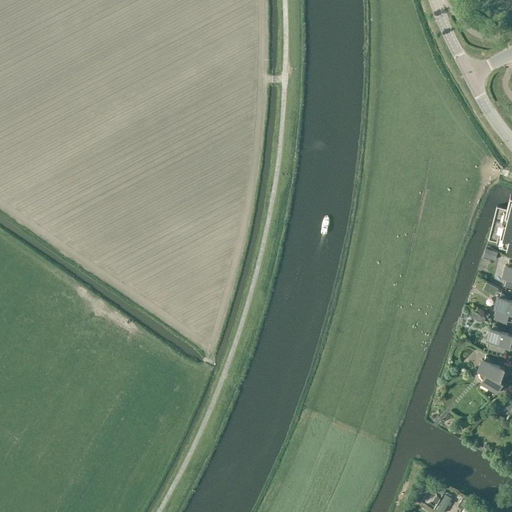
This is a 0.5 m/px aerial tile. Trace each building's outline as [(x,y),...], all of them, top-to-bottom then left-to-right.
[(511,210),(506,209),(496,206),(488,240),(511,246),(511,210)] [(511,261),(509,260),(508,264),(505,263),(501,277),(505,278),(503,286),(511,287),(511,261)] [(510,298),(511,296),(501,291),(500,295),(497,295),(493,308),(496,309),(494,317),(498,318),(497,320),(503,321),(503,320),(511,322),(511,321),(511,300),(509,300),(510,298)] [(502,329),(500,328),(501,327),(496,324),(493,324),(493,327),(489,326),(486,340),(490,340),(488,349),(504,353),(508,346),(509,343),(511,343),(511,338),(511,334),(502,332),(502,330),(502,329)] [(478,372),(481,373),(480,375),(481,377),(482,379),(483,381),(481,385),(498,394),(503,384),(497,381),(500,376),(502,377),(505,368),(494,364),(494,363),(495,362),(486,356),(486,357),(484,361),(482,360),(478,372)] [(511,406),(511,402),(506,399),(502,404),(510,409),(511,406)] [(435,489),(443,493),(446,489),(438,484),(435,489)] [(441,511),(449,499),(443,496),(435,508),(441,511)] [(458,506),(462,508),(466,501),(462,499),(458,506)]
